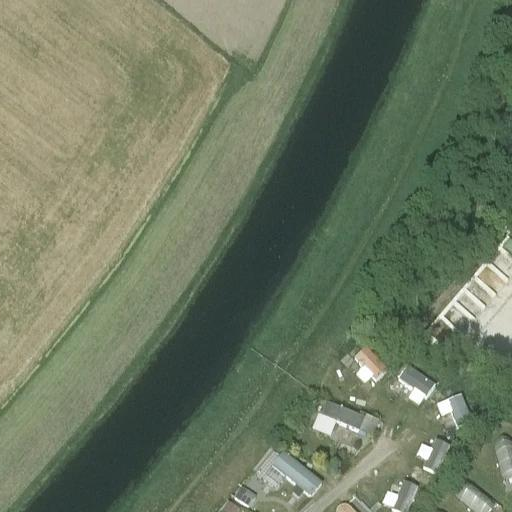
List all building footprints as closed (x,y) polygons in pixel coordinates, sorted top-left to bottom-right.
[(403,376),(389,414),(401,419),(416,381),(403,376)] [(350,430),(356,415),(325,403),(313,433),(332,440),(338,425),(350,430)] [(507,492),(511,490),(511,440),(494,446),(507,492)] [(282,455),(272,470),(313,499),(324,484),(282,455)] [(423,471),(403,503),(412,510),(433,477),(423,471)] [(467,482),(455,498),(473,511),(502,511),(504,511),(467,482)]
